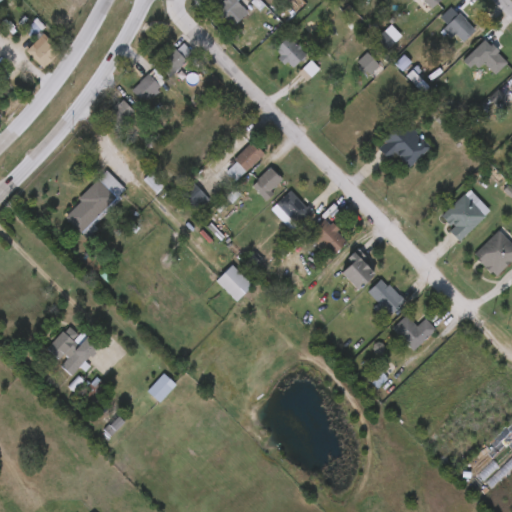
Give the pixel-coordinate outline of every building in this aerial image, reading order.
[(252,0),(254,2),(247,8),(249,10),(238,20),(235,16),(227,23),(215,10),(226,0),(252,0)] [(441,0),(433,8),(425,0),(441,0)] [(453,7),(476,29),(464,41),(456,33),(452,38),(442,28),(447,24),(441,18),(453,7)] [(48,35),(62,49),(45,67),(27,50),(34,43),(37,46),(48,35)] [(287,37),(296,45),(298,44),(302,47),(300,49),(306,55),(304,57),(305,58),(302,62),(300,60),(292,69),(286,63),(284,65),(277,59),(280,56),(274,51),(287,37)] [(192,52),(184,59),(186,61),(168,78),(156,65),(174,49),(177,53),(185,45),(192,52)] [(510,62),(497,75),(480,58),(493,45),(510,62)] [(386,70),(377,79),(367,71),(364,74),(358,67),(361,64),(359,61),(369,52),(386,70)] [(161,91),(156,95),(154,92),(143,102),(132,90),(151,74),(162,86),(159,88),(161,91)] [(124,99),(135,111),(131,117),(134,120),(129,125),(125,121),(117,128),(105,116),(120,101),(121,102),(124,99)] [(399,124),(405,131),(410,127),(421,141),(423,140),(429,147),(407,168),(395,155),(388,161),(378,150),(384,144),(381,141),(399,124)] [(250,169),(248,172),(235,159),(254,141),(266,154),(250,169)] [(274,194),(267,200),(253,185),(273,167),(284,179),(271,191),(274,194)] [(99,229),(89,240),(66,217),(82,201),(79,198),(108,170),(127,189),(120,195),(123,197),(95,225),(99,229)] [(211,199),(198,213),(178,192),(192,179),(211,199)] [(292,190),(308,207),(309,205),(315,212),(299,227),(277,204),(292,190)] [(487,216),(461,241),(452,231),(458,226),(455,223),(453,225),(444,215),(467,194),(487,216)] [(332,224),(334,222),(341,229),(339,231),(350,242),(334,258),(311,234),(326,218),(332,224)] [(497,231),(510,244),(511,242),(511,260),(496,276),(492,272),(490,274),(484,268),(485,267),(481,263),(480,264),(477,261),(478,259),(473,255),(497,231)] [(378,273),(361,290),(344,272),(355,262),(351,257),(360,249),(368,257),(366,260),(378,273)] [(254,286),(238,302),(217,281),(234,265),(254,286)] [(382,279),(388,286),(390,284),(407,301),(392,316),(386,310),(381,315),(374,308),(379,303),(369,292),(382,279)] [(408,314),(418,326),(427,318),(437,328),(414,350),(409,344),(407,347),(403,342),(399,346),(395,341),(399,337),(403,342),(405,339),(394,328),(408,314)] [(71,326),(80,335),(83,332),(100,346),(94,352),(96,354),(92,358),(90,357),(86,361),(92,366),(86,372),(81,367),(72,376),(62,367),(71,358),(66,353),(58,361),(47,350),(64,331),(65,332),(71,326)] [(175,385),(159,403),(147,392),(163,374),(175,385)]
